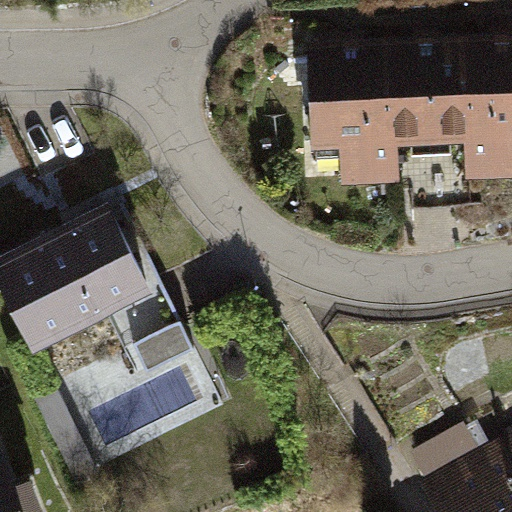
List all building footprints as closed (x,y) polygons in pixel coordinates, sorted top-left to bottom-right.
[(511,30),(308,39),(312,148),(342,147),(343,183),(399,181),(398,146),(466,143),(467,180),(511,178),(511,30)] [(0,270),(38,350),(158,290),(113,199),(0,254),(0,270)] [(185,319),(137,342),(150,370),(199,346),(185,319)] [(436,511),(511,511),(511,428),(492,440),(480,417),(414,454),(427,478),(420,481),(436,511)] [(0,511),(30,511),(2,437),(0,438),(0,511)]
